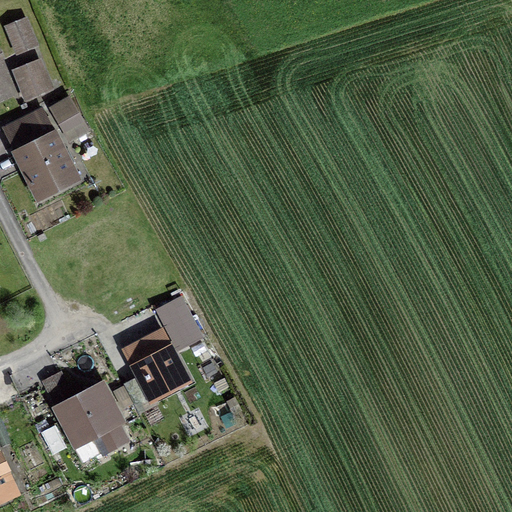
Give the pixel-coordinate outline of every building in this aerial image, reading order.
[(25,21),(8,28),(18,51),(35,44),(25,21)] [(48,90),(37,61),(17,69),(29,98),(48,90)] [(69,97),(52,107),(62,123),(79,113),(69,97)] [(14,142),(41,195),(75,178),(48,125),(14,142)] [(180,298),(158,309),(179,349),(201,337),(180,298)] [(128,354),(152,398),(186,380),(163,336),(128,354)] [(44,382),(76,443),(93,435),(102,451),(125,439),(91,375),(68,387),(61,373),(44,382)] [(0,497),(17,490),(1,454),(0,454),(0,497)]
